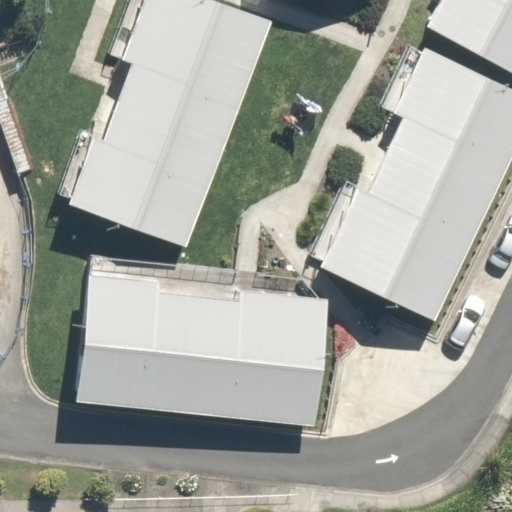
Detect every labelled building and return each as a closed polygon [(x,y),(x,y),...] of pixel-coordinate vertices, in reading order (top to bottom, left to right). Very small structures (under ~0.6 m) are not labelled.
[(183,244),(268,19),(219,0),(139,0),(118,57),(128,59),(100,136),(90,132),(64,200),(183,244)] [(511,70),(511,0),(433,0),(422,22),(511,70)] [(432,317),(511,146),(511,88),(420,44),(390,109),(399,114),(364,187),(355,183),(316,262),(432,317)] [(310,423),(323,298),(237,288),(236,299),(154,290),(155,279),(85,270),(72,397),(310,423)] [(511,511),(511,494),(502,511),(511,511)]
